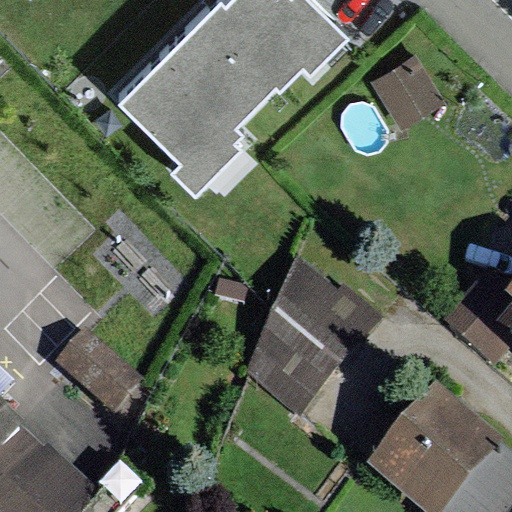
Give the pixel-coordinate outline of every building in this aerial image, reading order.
[(211,0),(121,91),(179,149),(170,157),(196,183),(242,137),(233,128),(241,119),(235,113),(276,73),(282,79),(304,57),(311,64),(349,25),(323,0),(211,0)] [(416,51),(374,76),(403,122),(444,97),(416,51)] [(248,370),(300,415),(384,320),(342,284),(335,293),(298,262),(248,370)] [(511,352),(511,287),(487,266),(439,323),(496,371),(511,352)] [(142,380),(86,331),(57,364),(112,413),(142,380)] [(366,469),(415,511),(511,511),(511,449),(439,386),(366,469)] [(45,445),(0,401),(0,511),(85,511),(104,493),(50,441),(45,445)]
